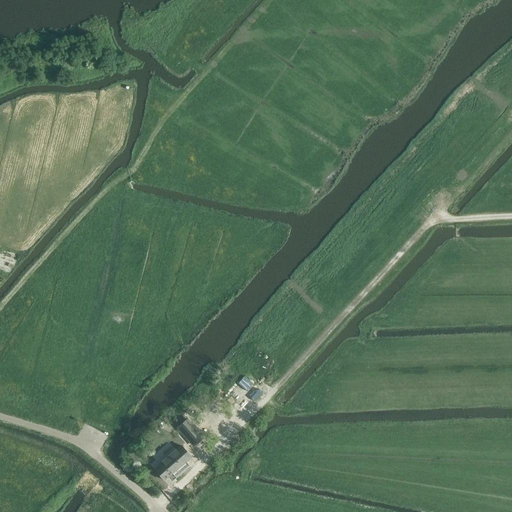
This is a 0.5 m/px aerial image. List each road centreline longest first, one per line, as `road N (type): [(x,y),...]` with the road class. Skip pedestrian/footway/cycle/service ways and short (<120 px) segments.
road 1 (track): [(228,437),(433,219),(511,217)]
road 2 (residential): [(160,510),(75,440),(0,416)]
